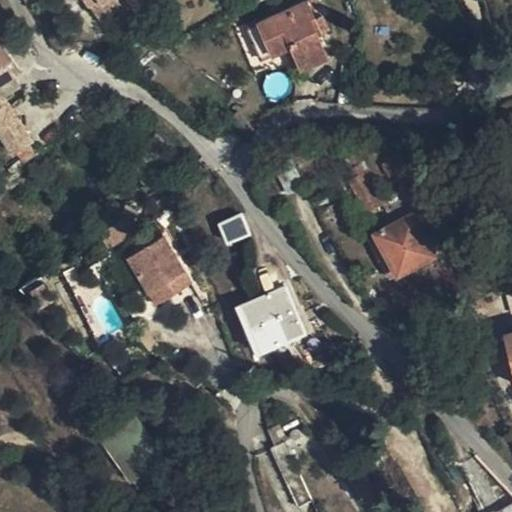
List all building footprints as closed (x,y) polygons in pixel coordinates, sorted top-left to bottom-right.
[(94,0),(90,4),(102,19),(122,5),(118,0),(94,0)] [(307,4),(259,25),(272,55),(290,46),(300,69),(327,57),(315,34),(319,32),(314,21),(307,4)] [(323,17),(314,21),(319,32),(329,28),(323,17)] [(272,55),(259,25),(248,30),(260,60),(272,55)] [(0,66),(7,63),(13,59),(0,40),(0,66)] [(0,66),(0,133),(2,136),(13,152),(18,148),(25,160),(36,152),(28,142),(32,138),(31,137),(20,120),(9,102),(2,93),(19,83),(7,63),(0,66)] [(30,113),(20,120),(31,137),(41,130),(39,126),(46,122),(38,110),(31,115),(30,113)] [(0,163),(7,174),(25,160),(18,148),(13,152),(2,136),(0,137),(0,163)] [(403,152),(386,163),(392,174),(404,167),(402,164),(408,160),(403,152)] [(292,160),(280,165),(288,180),(286,181),(292,192),(305,186),(292,160)] [(364,162),(353,168),(358,176),(352,179),(368,211),(384,202),(364,162)] [(232,242),(251,233),(243,214),(224,222),(232,242)] [(389,229),(380,234),(402,273),(437,255),(415,215),(397,225),(395,221),(386,226),(389,229)] [(380,234),(370,239),(393,278),(402,273),(380,234)] [(190,284),(163,235),(131,254),(157,301),(190,284)] [(287,285),(246,303),(266,350),(307,332),(287,285)] [(266,350),(246,303),(241,305),(262,353),(266,350)] [(87,414),(101,433),(112,426),(97,406),(87,414)] [(133,482),(165,458),(136,416),(104,441),(133,482)] [(290,420),(270,429),(277,445),(296,436),(290,420)] [(511,511),(511,493),(478,455),(461,464),(465,473),(479,501),(484,511),(511,511)] [(479,501),(465,473),(446,483),(458,509),(479,501)] [(303,479),(290,485),(300,505),(312,500),(303,479)]
